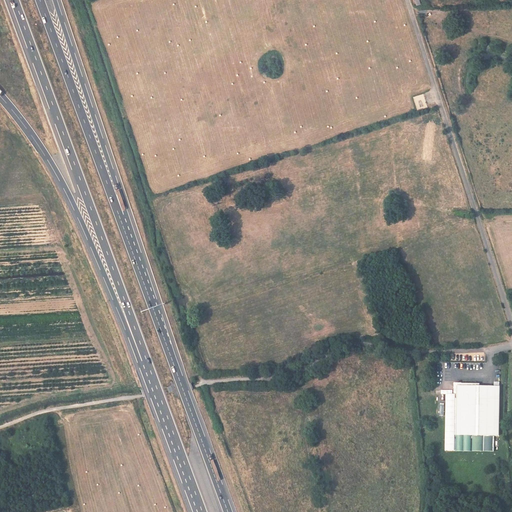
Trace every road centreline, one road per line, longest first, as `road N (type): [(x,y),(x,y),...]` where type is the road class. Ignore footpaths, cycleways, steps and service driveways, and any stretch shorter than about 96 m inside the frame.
road 1 (track): [(0,427),(51,409),(283,376),(352,344),(411,352),(511,347)]
road 2 (motorway): [(14,0),(147,362)]
road 3 (unclassified): [(407,0),(511,323)]
road 4 (motorway): [(152,306),(40,0)]
road 5 (motorway): [(152,306),(55,0)]
road 6 (motorway): [(0,92),(55,168),(147,362)]
road 7 (motorway): [(227,511),(152,306)]
road 8 (motorway): [(147,362),(202,511)]
